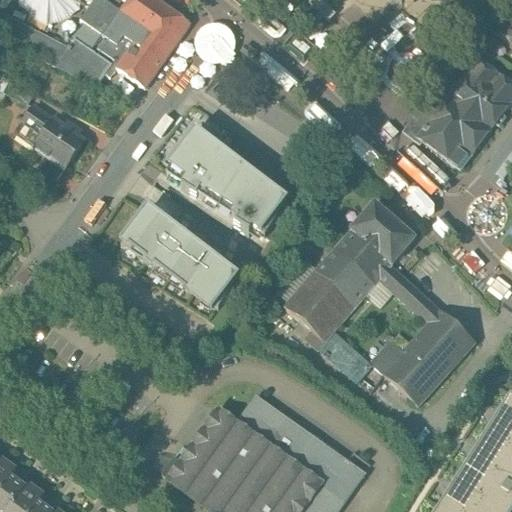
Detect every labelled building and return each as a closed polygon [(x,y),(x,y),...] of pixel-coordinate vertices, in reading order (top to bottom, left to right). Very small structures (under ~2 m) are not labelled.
[(190,28),(149,0),(131,0),(121,15),(100,0),(96,0),(80,23),(105,41),(97,52),(113,63),(110,67),(74,42),(69,51),(0,14),(0,41),(94,92),(103,78),(109,82),(116,74),(144,92),(190,28)] [(445,0),(445,2),(441,7),(444,10),(448,5),(471,4),(475,8),(478,5),(474,0),(473,0),(445,0)] [(511,13),(496,35),(511,47),(511,13)] [(496,62),(476,46),(467,57),(488,73),(496,62)] [(510,108),(468,77),(448,103),(447,101),(436,115),(426,108),(408,131),(408,134),(420,142),(420,146),(454,171),(459,170),(466,161),(471,160),(510,108)] [(34,97),(9,84),(3,97),(28,110),(34,97)] [(53,124),(34,110),(14,138),(15,142),(26,149),(25,150),(33,155),(35,153),(45,160),(63,173),(64,173),(84,145),(71,135),(74,130),(67,126),(64,131),(54,123),(53,124)] [(300,197),(192,126),(158,178),(266,249),(300,197)] [(63,173),(45,160),(35,175),(53,188),(63,173)] [(253,269),(145,198),(111,250),(219,321),(253,269)] [(374,209),(283,312),(324,347),(379,284),(390,271),(414,244),(399,231),(389,221),(388,222),(374,209)] [(474,347),(439,315),(390,271),(379,284),(427,329),(402,356),(390,345),(370,367),(418,411),(474,347)] [(511,511),(511,400),(442,511),(511,511)] [(255,402),(236,429),(218,416),(181,468),(173,462),(161,478),(208,511),(338,511),(363,478),(255,402)] [(15,473),(0,462),(0,511),(9,511),(24,492),(9,481),(15,473)] [(43,498),(28,488),(24,492),(9,511),(44,511),(37,506),(43,498)]
